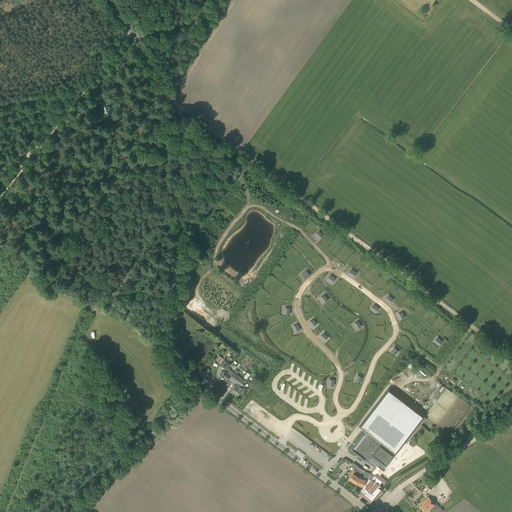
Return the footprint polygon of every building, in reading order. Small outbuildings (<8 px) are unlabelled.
[(228,368),(231,363),(224,358),(219,365),(225,370),(226,370),(228,368)] [(221,371),(219,374),(220,376),(221,376),(220,377),(226,381),(228,377),(230,375),(232,372),(229,370),(230,369),(228,368),(226,370),(225,370),(224,372),(223,371),(221,371)] [(241,392),(245,386),(242,384),(244,381),(232,372),(230,375),(228,377),(236,383),(235,386),(234,386),(231,390),(230,392),(233,393),(234,392),(237,395),(240,391),(241,392)] [(389,390),(361,426),(368,432),(366,435),(364,434),(352,450),(374,467),(377,463),(383,468),(393,456),(390,453),(392,450),(395,452),(406,438),(409,440),(415,433),(412,430),(423,416),(389,390)] [(391,475),(421,458),(426,452),(417,446),(415,449),(406,443),(401,450),(393,461),(394,464),(393,466),(394,468),(389,471),(389,472),(390,472),(391,475)] [(355,483),(359,478),(354,474),(356,471),(354,470),(352,472),(353,473),(349,478),(355,483)] [(382,482),(375,475),(365,472),(362,479),(359,478),(355,483),(363,486),(362,489),(364,491),(363,492),(371,499),(381,487),(379,485),(382,482)] [(429,498),(428,497),(421,502),(422,504),(420,505),(424,511),(425,511),(435,505),(430,498),(429,498)]
